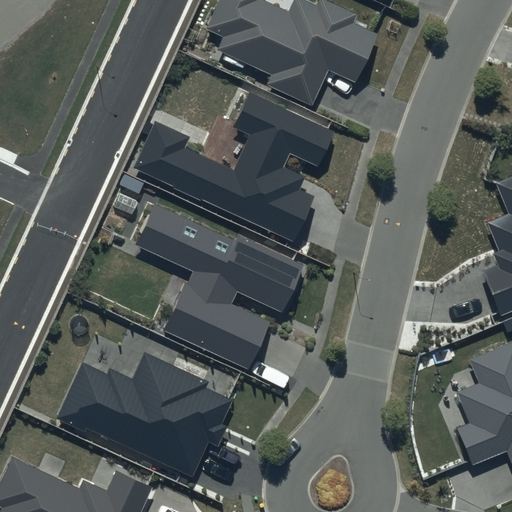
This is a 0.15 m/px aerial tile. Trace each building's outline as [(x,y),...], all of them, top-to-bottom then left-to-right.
[(290,0),(286,10),(262,0),(215,0),(203,29),(220,36),(214,50),(269,74),(264,86),(309,106),(325,70),(352,81),(351,86),(357,89),(381,33),(352,21),(355,14),(323,0),(316,0),(314,5),(302,0),(290,0)] [(334,131),(249,92),(233,126),(251,135),(234,170),(185,147),(189,138),(156,122),(135,167),(294,240),(314,197),(299,190),(305,177),(284,168),(290,154),(318,167),(334,131)] [(511,176),(496,183),(509,214),(488,222),(500,251),(493,254),(498,266),(483,272),(501,315),(511,310),(511,176)] [(232,240),(155,204),(136,244),(192,271),(163,331),(249,372),(272,323),(231,304),(238,290),(283,311),(305,266),(235,233),(232,240)] [(511,343),(470,361),(479,382),(456,391),(469,422),(456,427),(472,466),(506,452),(511,466),(511,343)] [(209,381),(145,352),(132,379),(110,369),(107,375),(83,363),(57,418),(84,430),(85,427),(192,476),(208,442),(219,447),(229,425),(224,423),(235,401),(206,387),(209,381)] [(78,487),(12,457),(0,483),(0,503),(5,506),(2,511),(140,511),(152,487),(116,470),(106,490),(82,479),(78,487)]
